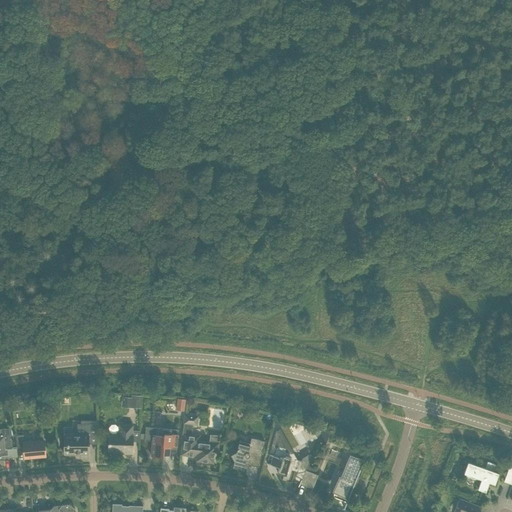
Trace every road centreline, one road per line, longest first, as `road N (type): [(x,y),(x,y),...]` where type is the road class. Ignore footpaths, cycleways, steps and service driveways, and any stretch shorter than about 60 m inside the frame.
road 1 (unclassified): [(0,373),(56,360),(177,356),(261,366),(415,406)]
road 2 (track): [(0,319),(328,249)]
road 3 (track): [(328,249),(464,225),(511,268)]
road 4 (track): [(365,127),(511,103)]
road 5 (residential): [(225,487),(92,475)]
